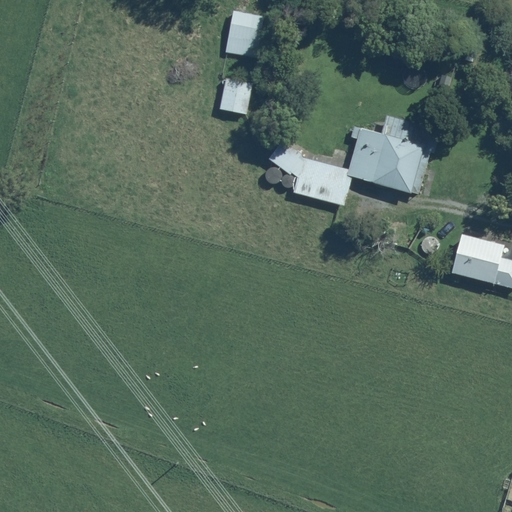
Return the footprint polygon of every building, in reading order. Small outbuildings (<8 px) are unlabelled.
[(271,20),(238,12),(226,54),(259,63),(271,20)] [(249,117),(255,83),(227,78),(221,112),(249,117)] [(351,178),(356,180),(422,197),(439,132),(389,119),(384,136),(355,128),(352,139),(360,141),(352,171),(351,178)] [(351,178),(352,171),(275,150),(271,165),(301,173),(296,194),(349,208),(356,180),(351,178)] [(465,236),(455,276),(511,288),(511,260),(506,259),(509,246),(465,236)]
